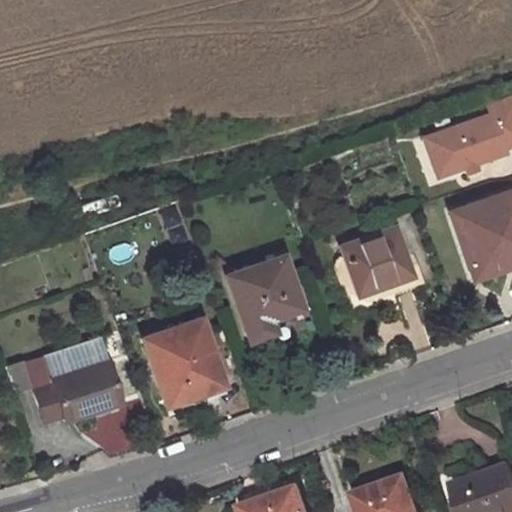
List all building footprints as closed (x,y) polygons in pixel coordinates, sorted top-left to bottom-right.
[(489,112),(421,135),(433,172),(508,146),(506,142),(511,139),(511,95),(486,105),(489,112)] [(511,187),(449,211),(469,267),(487,260),(511,251),(511,187)] [(411,274),(393,224),(339,245),(357,294),(411,274)] [(511,251),(487,260),(490,269),(511,261),(511,251)] [(302,307),(284,257),(227,277),(251,342),(276,332),(270,319),(302,307)] [(222,385),(198,320),(143,341),(167,405),(222,385)] [(125,407),(109,365),(52,386),(54,392),(37,399),(48,430),(67,424),(68,428),(125,407)] [(502,511),(511,509),(511,467),(510,460),(449,480),(458,511),(502,511)] [(418,511),(405,472),(354,490),(361,511),(418,511)] [(303,511),(294,486),(239,505),(241,511),(303,511)]
